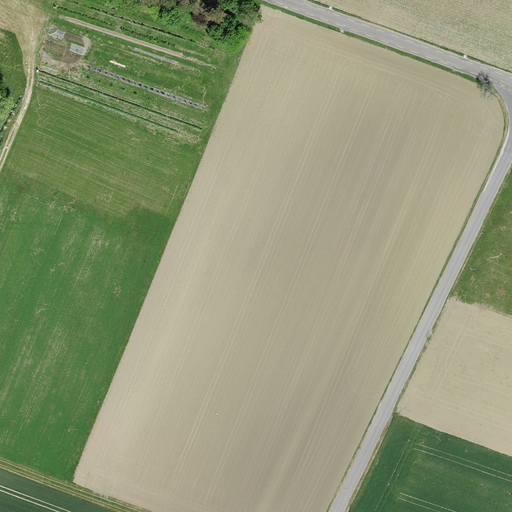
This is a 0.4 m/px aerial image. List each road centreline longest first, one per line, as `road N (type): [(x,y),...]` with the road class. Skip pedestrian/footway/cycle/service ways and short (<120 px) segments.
road 1 (unclassified): [(511,143),(337,511)]
road 2 (tertiary): [(511,82),(284,0)]
